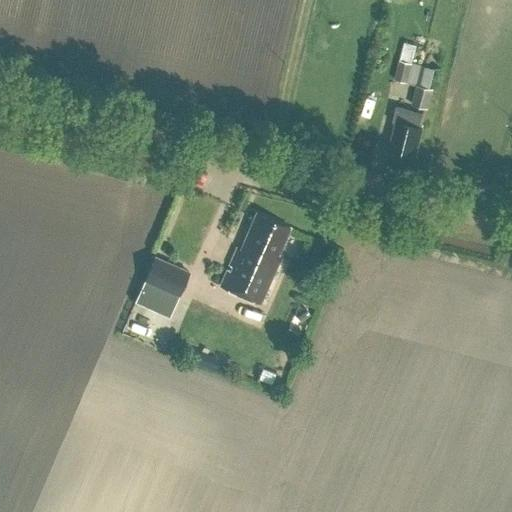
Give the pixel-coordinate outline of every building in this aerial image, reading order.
[(412,62),(399,59),(395,79),(407,82),(412,62)] [(426,80),(435,83),(439,65),(429,63),(426,80)] [(433,88),(417,84),(412,103),(429,107),(433,88)] [(396,121),(389,152),(414,158),(422,125),(419,124),(422,110),(396,104),(392,120),(396,121)] [(257,214),(243,245),(240,243),(221,285),(259,302),(280,255),(276,254),(288,227),(257,214)] [(155,252),(134,299),(168,314),(189,268),(155,252)]
